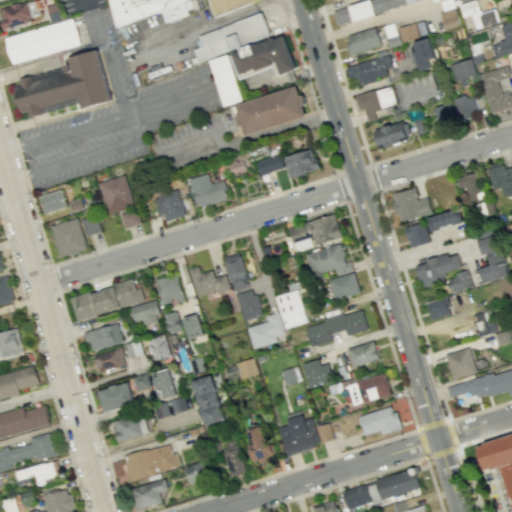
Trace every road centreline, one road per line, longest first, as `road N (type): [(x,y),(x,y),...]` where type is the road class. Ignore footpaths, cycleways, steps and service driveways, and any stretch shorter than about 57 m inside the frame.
road 1 (secondary): [(461,511),(305,0)]
road 2 (residential): [(41,283),(511,135)]
road 3 (residential): [(105,511),(0,142)]
road 4 (residential): [(202,511),(511,416)]
